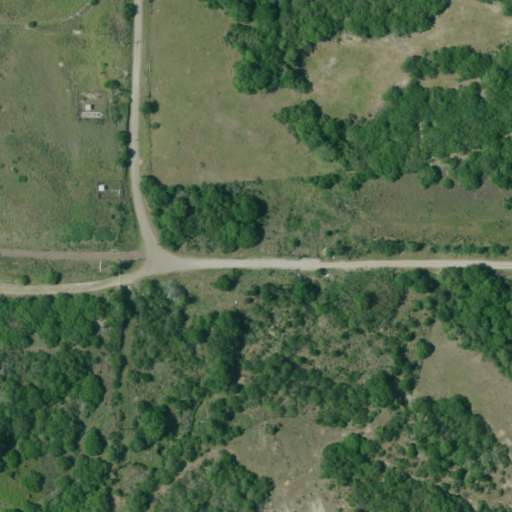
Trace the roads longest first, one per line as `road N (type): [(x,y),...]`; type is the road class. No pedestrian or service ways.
road 1 (tertiary): [(0,286),(92,284),(227,263),(511,267)]
road 2 (residential): [(191,266),(159,255),(142,230),(133,0)]
